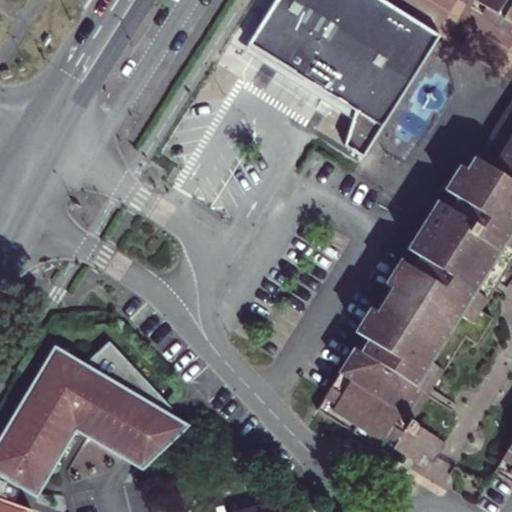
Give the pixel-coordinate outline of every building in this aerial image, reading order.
[(324,103),(336,111),(355,122),(347,146),(364,157),(441,34),(385,0),(280,0),(246,54),(264,65),(269,57),(322,89),(329,94),(324,103)] [(511,0),(466,0),(511,28),(511,0)] [(511,84),(507,82),(441,189),(489,219),(496,208),(511,217),(511,215),(511,84)] [(307,408),(381,453),(386,446),(411,461),(416,453),(424,458),(435,439),(394,413),(446,329),(466,341),(483,315),(462,302),(499,244),(511,251),(511,217),(496,208),(489,219),(441,189),(307,408)] [(125,461),(133,469),(177,428),(172,423),(101,348),(78,370),(70,365),(60,362),(51,362),(42,366),(35,373),(0,432),(0,479),(13,487),(27,496),(67,427),(80,413),(125,461)] [(67,427),(133,469),(125,461),(80,413),(67,427)] [(511,427),(488,466),(511,481),(511,427)] [(0,511),(20,511),(6,506),(13,487),(0,479),(0,511)]
